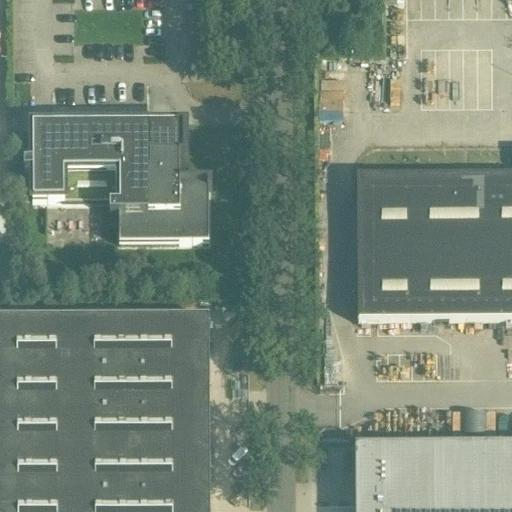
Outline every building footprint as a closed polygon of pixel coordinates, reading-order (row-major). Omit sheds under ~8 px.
[(7,146),(20,146),(20,106),(7,106),(7,146)] [(118,209),(109,209),(109,218),(119,219),(119,248),(208,248),(208,194),(211,194),(211,186),(179,186),(179,161),(183,161),(183,130),(177,130),(177,133),(150,134),(150,130),(32,131),(32,167),(23,167),(23,175),(32,175),(32,206),(118,205),(118,209)] [(357,325),(511,324),(511,178),(356,180),(357,325)] [(209,511),(209,322),(0,323),(0,511),(209,511)] [(354,511),(511,511),(511,449),(354,450),(354,511)]
